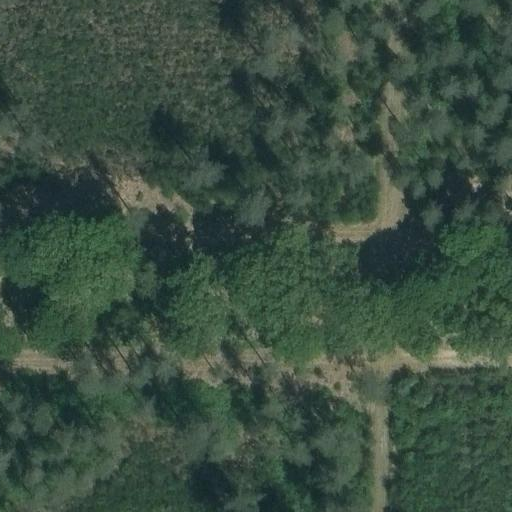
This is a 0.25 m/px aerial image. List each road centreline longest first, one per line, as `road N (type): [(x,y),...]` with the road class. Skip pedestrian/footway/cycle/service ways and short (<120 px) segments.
road 1 (track): [(377,511),(386,0)]
road 2 (track): [(511,237),(0,228)]
road 3 (track): [(0,357),(511,365)]
